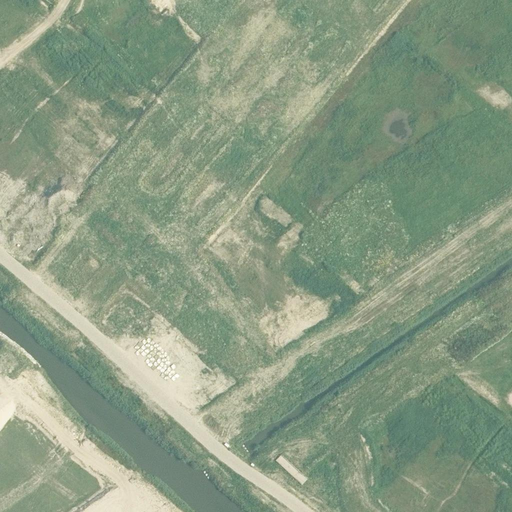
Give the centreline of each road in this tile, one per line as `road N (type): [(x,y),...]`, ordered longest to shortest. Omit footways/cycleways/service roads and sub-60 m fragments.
road 1 (tertiary): [(122,254),(262,84)]
road 2 (tertiary): [(233,59),(93,227)]
road 3 (track): [(349,511),(351,481),(363,465),(440,410),(511,392)]
road 4 (tertiary): [(3,381),(122,254)]
road 5 (track): [(212,441),(91,334)]
road 6 (tertiary): [(93,227),(0,356)]
road 7 (residential): [(93,227),(0,147)]
